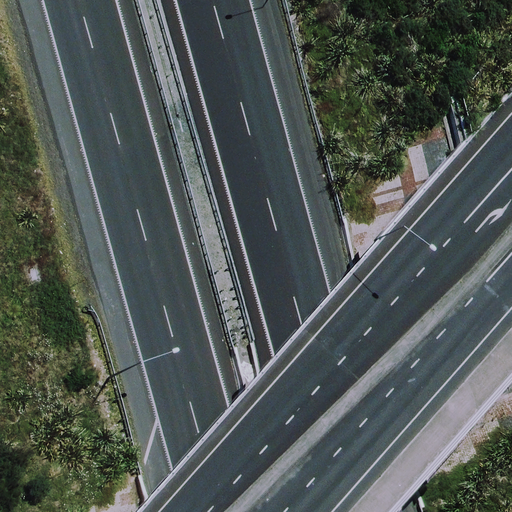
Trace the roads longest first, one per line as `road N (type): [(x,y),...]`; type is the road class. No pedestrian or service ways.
road 1 (motorway): [(245,511),(100,0)]
road 2 (motorway): [(228,0),(369,511)]
road 3 (primary): [(187,511),(511,163)]
road 4 (primary): [(511,283),(297,511)]
